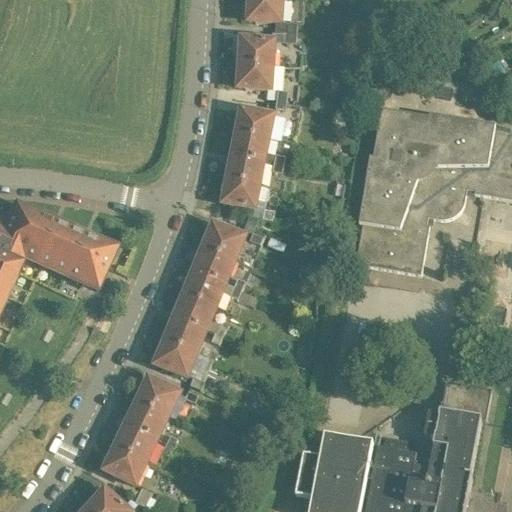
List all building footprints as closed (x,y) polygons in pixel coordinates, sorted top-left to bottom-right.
[(275,36),(287,37),(297,38),(297,29),(287,28),(287,26),(281,26),(282,2),(252,0),(250,0),(249,24),(276,26),(275,36)] [(296,47),(297,38),(287,37),(286,46),(296,47)] [(242,42),(240,67),(272,69),(274,45),(273,45),(242,42)] [(240,67),(239,91),(271,93),(272,69),(240,67)] [(276,104),(286,104),(287,95),(284,94),(278,94),(276,104)] [(285,113),(286,104),(276,104),(275,112),(285,113)] [(237,137),(269,143),(273,120),(242,113),(237,137)] [(463,211),(464,209),(465,207),(466,206),(468,193),(475,194),(475,197),(511,203),(511,136),(495,134),(496,130),(430,119),(430,123),(382,115),(374,162),(370,162),(359,227),(363,228),(356,268),(422,279),(430,229),(427,229),(429,221),(440,223),(442,223),(447,223),(449,223),(451,222),(453,221),(455,220),(457,219),(459,217),(461,215),(462,213),(463,211)] [(274,168),(276,160),(266,158),(269,143),(237,137),(232,160),(264,166),(274,168)] [(276,159),(276,160),(274,168),(284,170),(286,161),(276,159)] [(232,160),(228,183),(259,189),(264,166),(232,160)] [(282,179),(284,170),(274,168),(272,177),(282,179)] [(265,214),(270,192),(259,190),(259,189),(228,183),(223,207),(250,212),(248,220),(263,223),(265,214)] [(112,210),(135,212),(136,204),(113,201),(112,210)] [(0,309),(18,271),(16,270),(22,259),(95,293),(114,253),(28,214),(24,223),(11,217),(6,227),(0,224),(0,309)] [(274,217),(265,214),(263,223),(272,225),(274,217)] [(245,241),(244,240),(214,228),(211,237),(209,236),(202,251),(235,265),(245,242),(245,241)] [(253,237),(250,245),(261,249),(264,241),(253,237)] [(226,288),(235,265),(202,251),(202,252),(204,253),(194,275),(226,288)] [(185,298),(216,311),(226,288),(194,275),(185,298)] [(238,283),(234,292),(242,295),(245,286),(238,283)] [(257,301),(242,295),(234,292),(231,300),(238,302),(237,304),(253,310),(257,301)] [(207,334),(216,311),(185,298),(175,321),(207,334)] [(164,344),(197,357),(207,334),(175,321),(166,344),(164,343),(164,344)] [(215,338),(232,344),(235,336),(219,329),(215,338)] [(215,338),(212,346),(228,352),(232,344),(215,338)] [(197,357),(164,344),(158,359),(159,360),(155,368),(188,381),(197,357)] [(139,403),(138,406),(169,420),(180,397),(149,382),(144,392),(141,393),(138,400),(139,403)] [(204,386),(193,382),(190,389),(201,393),(204,386)] [(325,440),(322,453),(321,461),(304,458),(303,463),(296,500),(313,503),(311,511),(466,511),(467,510),(472,481),(471,481),(481,425),(486,425),(492,396),(446,387),(439,420),(429,418),(424,441),(435,443),(433,451),(434,451),(431,468),(430,468),(429,473),(415,470),(417,459),(378,452),(378,453),(373,452),(374,449),(325,440)] [(189,395),(185,402),(195,407),(199,399),(189,395)] [(162,435),(169,420),(138,406),(127,428),(158,443),(167,448),(167,447),(171,439),(162,435)] [(147,466),(158,443),(127,428),(116,451),(147,466)] [(178,443),(171,439),(167,447),(174,451),(178,443)] [(261,461),(265,451),(250,445),(246,454),(261,461)] [(167,447),(167,448),(163,455),(170,459),(174,451),(167,447)] [(136,489),(147,466),(116,451),(115,451),(112,453),(108,461),(110,463),(105,474),(136,489)] [(142,491),(139,499),(149,503),(152,496),(142,491)] [(126,511),(105,493),(99,501),(97,499),(86,511),(126,511)] [(135,506),(145,511),(149,503),(139,499),(135,506)]
